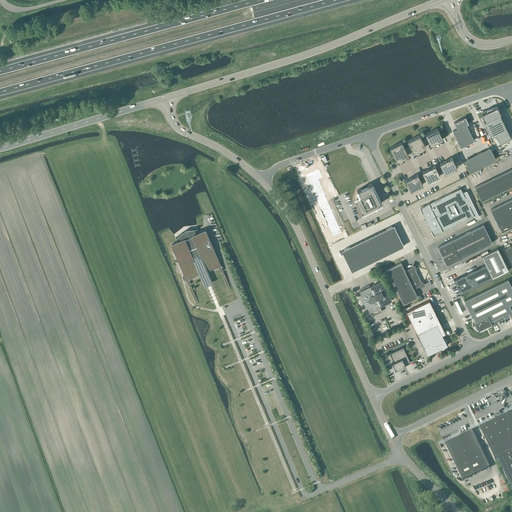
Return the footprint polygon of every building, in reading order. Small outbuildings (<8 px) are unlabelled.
[(497,106),(482,113),(486,120),(484,121),(491,137),(496,135),(500,143),(511,137),(500,114),(501,113),(497,106)] [(457,129),(453,131),(461,147),(474,140),(466,124),(468,124),(468,123),(465,117),(454,122),(457,129)] [(430,144),(434,143),(436,142),(442,138),(437,128),(425,134),(430,144)] [(419,135),(407,141),(413,153),(416,151),(417,152),(419,150),(425,147),(419,135)] [(401,142),(389,148),(396,161),(399,160),(400,160),(402,159),(402,158),(408,155),(401,142)] [(490,147),(465,160),(470,171),(496,159),(490,147)] [(445,174),(457,168),(452,157),(448,159),(446,160),(439,163),(445,174)] [(422,172),(427,182),(440,176),(434,166),(431,167),(429,168),(422,172)] [(321,169),(314,172),(318,181),(320,180),(325,178),(321,169)] [(499,175),(506,189),(511,185),(511,181),(507,171),(499,175)] [(314,172),(307,175),(311,184),(318,181),(314,172)] [(417,174),(414,176),(414,175),(412,176),(412,177),(405,180),(410,190),(422,184),(417,174)] [(491,179),(498,193),(506,189),(499,175),(491,179)] [(483,183),(490,197),(498,193),(491,179),(483,183)] [(318,181),(311,184),(314,189),(323,185),(320,180),(318,181)] [(354,197),(361,212),(381,203),(372,183),(357,190),(357,191),(355,197),(354,197)] [(490,197),(483,183),(474,187),(481,201),(490,197)] [(323,185),(314,189),(317,195),(325,191),(323,185)] [(433,235),(474,215),(460,188),(420,208),(433,235)] [(325,191),(317,195),(319,200),(327,196),(328,196),(325,191)] [(511,198),(490,209),(501,232),(511,226),(511,198)] [(329,200),(321,204),(323,208),(331,204),(329,200)] [(331,204),(323,208),(325,213),(333,209),(331,204)] [(333,209),(325,213),(327,217),(335,213),(333,209)] [(340,224),(332,228),(336,236),(344,233),(340,224)] [(437,247),(446,265),(492,243),(483,224),(437,247)] [(389,240),(399,235),(394,225),(384,230),(389,240)] [(178,241),(171,244),(187,281),(187,280),(199,272),(198,270),(200,269),(201,271),(204,270),(203,268),(205,267),(206,269),(220,266),(221,267),(205,230),(198,233),(198,228),(194,229),(185,230),(178,235),(176,237),(178,241)] [(380,232),(385,242),(389,240),(384,230),(380,232)] [(375,234),(380,245),(385,242),(380,232),(375,234)] [(380,245),(375,234),(370,237),(375,247),(380,245)] [(399,235),(389,240),(394,250),(404,246),(399,235)] [(375,247),(370,237),(365,239),(371,249),(375,247)] [(365,239),(361,241),(366,251),(371,249),(365,239)] [(390,253),(394,250),(389,240),(385,242),(390,253)] [(361,254),(366,251),(361,241),(356,243),(361,254)] [(390,253),(385,242),(380,245),(385,255),(390,253)] [(361,254),(356,243),(351,246),(357,256),(361,254)] [(375,247),(380,257),(385,255),(380,245),(375,247)] [(347,261),(357,256),(351,246),(341,251),(347,261)] [(375,247),(371,249),(376,259),(380,257),(375,247)] [(458,288),(460,293),(492,278),(508,270),(498,248),(488,253),(482,256),(481,256),(485,264),(454,280),(456,285),(456,287),(458,288)] [(366,251),(371,262),(376,259),(371,249),(366,251)] [(366,251),(361,254),(366,264),(371,262),(366,251)] [(362,266),(366,264),(361,254),(357,256),(362,266)] [(357,256),(347,261),(352,271),(362,266),(357,256)] [(386,270),(395,287),(418,275),(414,268),(412,267),(405,271),(401,263),(386,270)] [(422,283),(418,275),(395,287),(403,304),(417,297),(414,289),(421,285),(422,283)] [(511,288),(508,279),(464,301),(472,318),(473,317),(475,321),(474,322),(475,322),(475,324),(475,326),(476,328),(478,329),(478,330),(479,330),(481,329),(483,328),(485,327),(491,324),(490,323),(499,319),(500,320),(504,317),(511,313),(511,311),(511,310),(511,288)] [(369,285),(359,289),(371,316),(382,311),(379,305),(381,304),(381,305),(391,300),(382,280),(381,281),(379,281),(377,281),(375,282),(374,283),(373,285),(372,285),(373,287),(371,288),(369,285)] [(406,311),(427,355),(441,348),(443,349),(444,348),(444,346),(447,345),(446,342),(446,340),(444,339),(437,326),(439,325),(438,322),(439,322),(429,300),(406,311)] [(390,355),(393,362),(391,362),(395,370),(402,366),(402,365),(404,364),(405,365),(410,362),(403,347),(389,353),(390,355)] [(511,412),(480,428),(495,460),(497,459),(511,490),(511,412)] [(490,468),(472,432),(445,445),(462,481),(490,468)]
